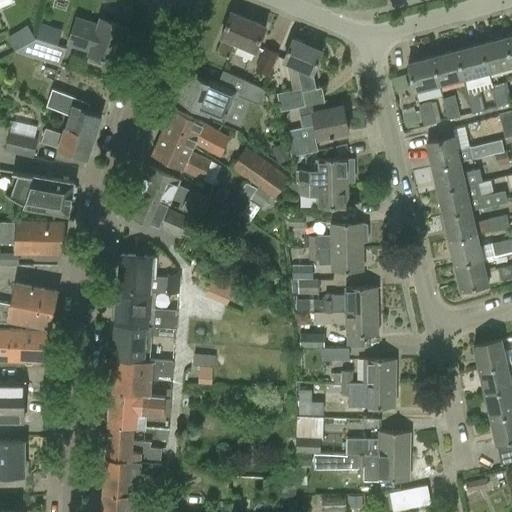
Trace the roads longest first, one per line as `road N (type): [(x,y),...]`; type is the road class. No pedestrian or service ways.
road 1 (tertiary): [(69,511),(78,348),(107,184),(181,0)]
road 2 (residential): [(434,328),(366,37)]
road 3 (residential): [(366,37),(511,1)]
road 4 (residential): [(464,469),(434,328)]
